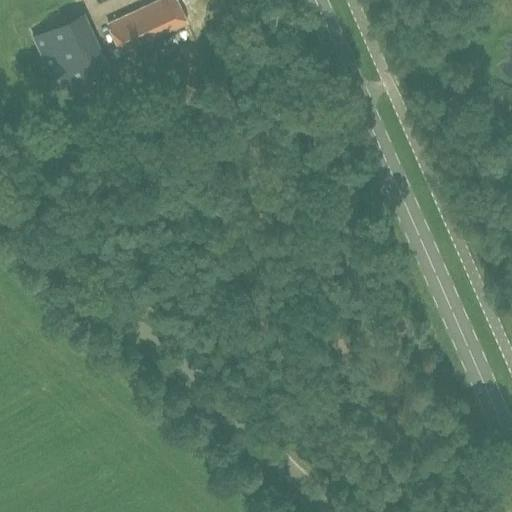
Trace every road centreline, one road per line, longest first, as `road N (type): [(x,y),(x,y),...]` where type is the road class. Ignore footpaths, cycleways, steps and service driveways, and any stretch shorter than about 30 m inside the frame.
road 1 (primary): [(511,446),(314,0)]
road 2 (unclassified): [(330,511),(0,197)]
